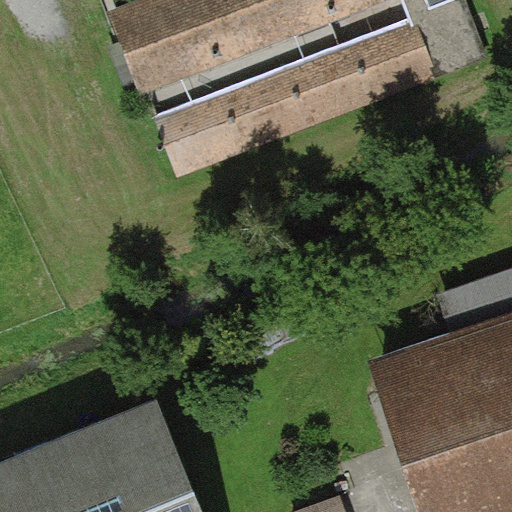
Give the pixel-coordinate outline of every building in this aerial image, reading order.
[(395,0),(140,0),(109,12),(142,96),(395,0)] [(437,82),(416,27),(154,127),(175,182),(437,82)] [(511,511),(511,274),(439,299),(452,335),(364,366),(415,511),(511,511)] [(198,511),(152,402),(0,466),(0,511),(198,511)] [(298,511),(357,511),(350,491),(297,508),(298,511)]
